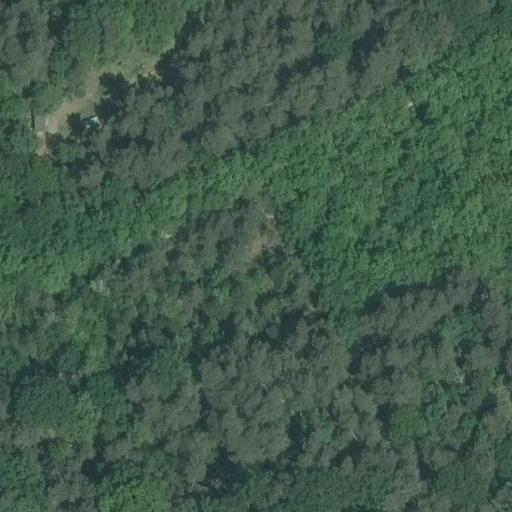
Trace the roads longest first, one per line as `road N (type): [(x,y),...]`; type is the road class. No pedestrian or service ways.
road 1 (track): [(0,270),(511,37)]
road 2 (track): [(334,511),(144,452),(76,418)]
